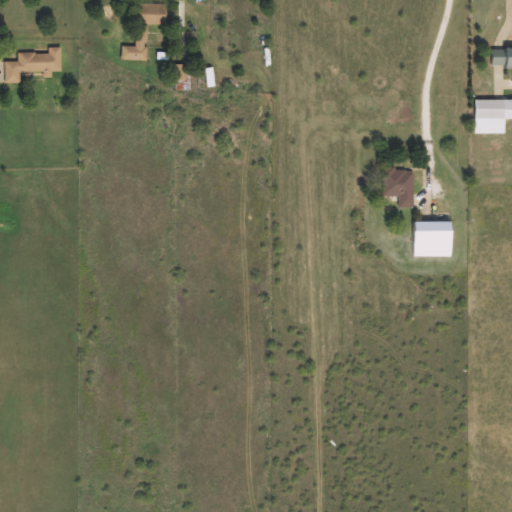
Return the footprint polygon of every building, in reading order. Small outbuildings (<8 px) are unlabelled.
[(167,3),(167,24),(148,24),(148,60),(123,60),(123,46),(138,46),(138,3),(167,3)] [(18,52),(49,53),(49,47),(62,47),(62,73),(21,72),(21,83),(6,83),(6,61),(18,62),(18,52)] [(511,65),(492,65),(492,47),(511,47),(511,65)] [(175,89),(175,63),(189,63),(189,89),(175,89)] [(505,133),(476,133),(476,99),(511,99),(511,118),(505,118),(505,133)] [(384,196),(384,168),(414,168),(414,207),(399,207),(399,196),(384,196)] [(414,256),(414,221),(453,221),(453,256),(414,256)]
